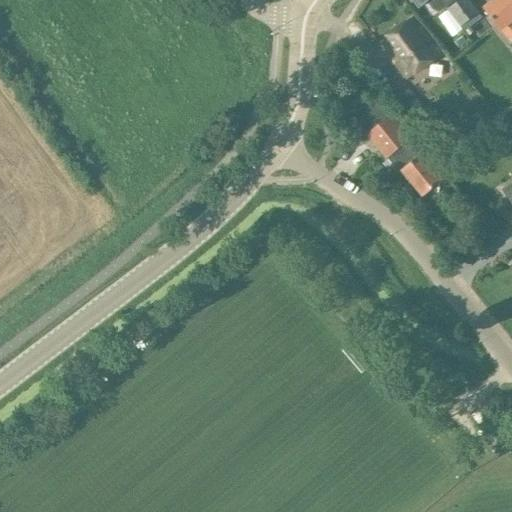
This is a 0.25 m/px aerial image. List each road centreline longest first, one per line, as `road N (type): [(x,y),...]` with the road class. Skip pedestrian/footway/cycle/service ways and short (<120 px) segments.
road 1 (tertiary): [(0,384),(219,213),(277,147)]
road 2 (residential): [(511,365),(400,227),(277,147)]
road 3 (tertiary): [(277,147),(298,101),(303,23)]
